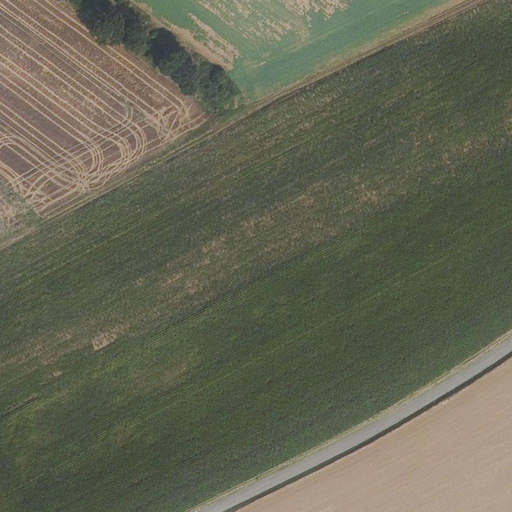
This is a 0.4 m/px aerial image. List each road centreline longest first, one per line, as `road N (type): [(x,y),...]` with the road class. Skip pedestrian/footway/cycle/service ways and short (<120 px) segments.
road 1 (track): [(0,244),(477,0)]
road 2 (unclassified): [(511,344),(367,431),(208,511)]
